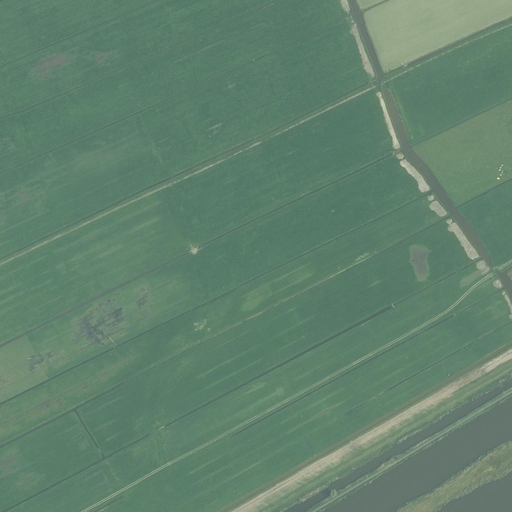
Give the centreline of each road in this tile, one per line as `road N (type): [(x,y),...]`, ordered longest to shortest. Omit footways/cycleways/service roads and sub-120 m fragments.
road 1 (track): [(86,511),(443,313),(511,262)]
road 2 (track): [(0,264),(373,87)]
road 3 (track): [(373,87),(511,24)]
